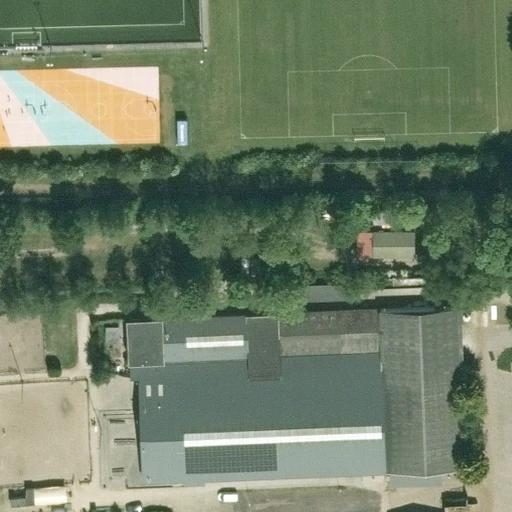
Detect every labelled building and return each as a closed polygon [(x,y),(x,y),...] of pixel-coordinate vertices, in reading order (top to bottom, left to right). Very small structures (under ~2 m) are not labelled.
[(423,227),(422,215),(422,205),(407,206),(408,228),(423,227)] [(398,209),(372,210),(373,221),(398,221),(398,209)] [(373,229),(373,234),(373,255),(415,255),(415,229),(373,229)] [(374,259),(375,272),(428,270),(428,257),(374,259)] [(466,465),(461,355),(459,305),(379,308),(278,312),(278,311),(127,317),(128,362),(129,362),(129,376),(139,376),(143,479),(181,477),(181,482),(205,481),(205,476),(366,469),(466,465)]
